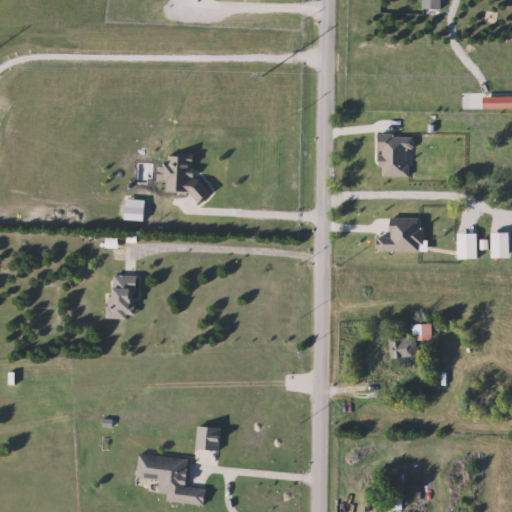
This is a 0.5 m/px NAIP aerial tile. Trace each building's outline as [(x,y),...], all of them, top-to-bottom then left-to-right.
[(443,0),(443,10),(425,10),(425,0),(443,0)] [(491,185),(477,184),(475,199),(465,197),(463,216),(487,218),(491,185)] [(137,319),(111,319),(112,275),(138,276),(137,319)] [(414,338),(413,322),(432,322),(433,337),(419,338),(419,357),(391,358),(391,338),(414,338)] [(168,502),(169,494),(160,493),(161,480),(139,478),(141,454),(191,459),(188,487),(208,489),(206,505),(168,502)] [(403,510),(388,510),(389,496),(404,497),(403,510)]
